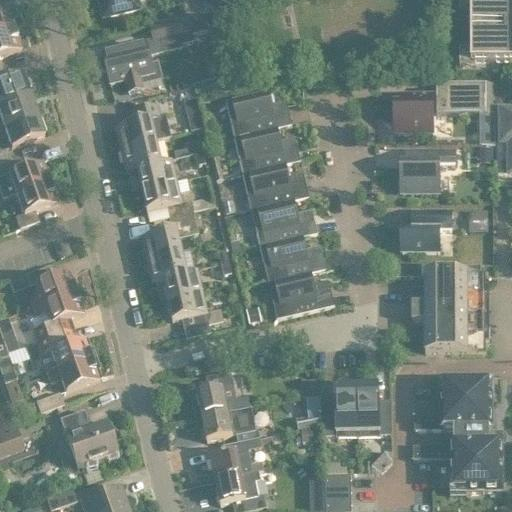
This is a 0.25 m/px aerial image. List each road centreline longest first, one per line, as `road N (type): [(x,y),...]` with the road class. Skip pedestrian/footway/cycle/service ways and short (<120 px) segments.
road 1 (residential): [(132,364),(366,318),(323,97)]
road 2 (residential): [(101,216),(43,0)]
road 3 (residential): [(170,511),(132,364)]
road 4 (residential): [(132,364),(101,216)]
